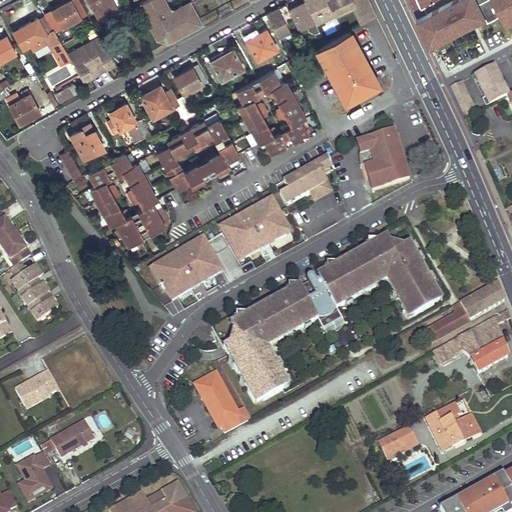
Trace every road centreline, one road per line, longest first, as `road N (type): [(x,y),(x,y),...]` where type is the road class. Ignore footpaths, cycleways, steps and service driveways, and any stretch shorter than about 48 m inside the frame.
road 1 (residential): [(135,390),(201,312),(404,197),(471,170)]
road 2 (residential): [(42,143),(36,134),(53,119),(274,0)]
road 3 (residential): [(0,160),(135,390)]
road 4 (unknown): [(197,462),(369,357)]
road 5 (residential): [(60,511),(175,447)]
